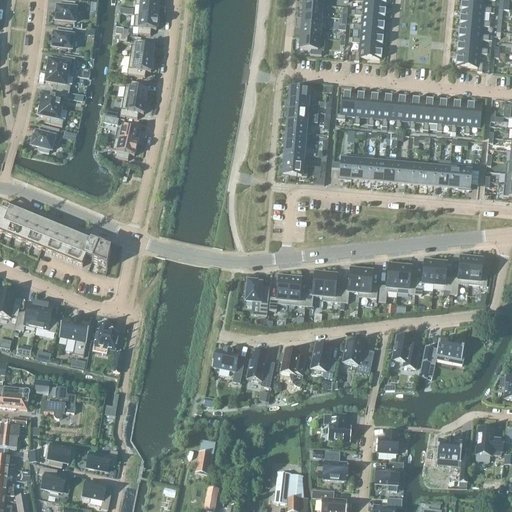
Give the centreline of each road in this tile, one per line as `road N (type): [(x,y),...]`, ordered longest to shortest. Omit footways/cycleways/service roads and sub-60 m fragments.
road 1 (residential): [(157,246),(243,263),(507,234)]
road 2 (residential): [(221,335),(252,340),(488,312),(507,234)]
road 3 (residential): [(177,0),(158,138),(132,237)]
road 4 (residential): [(292,195),(511,211)]
road 5 (residential): [(132,237),(118,312),(0,267)]
road 6 (residential): [(38,0),(2,186)]
road 7 (residential): [(132,237),(2,186)]
